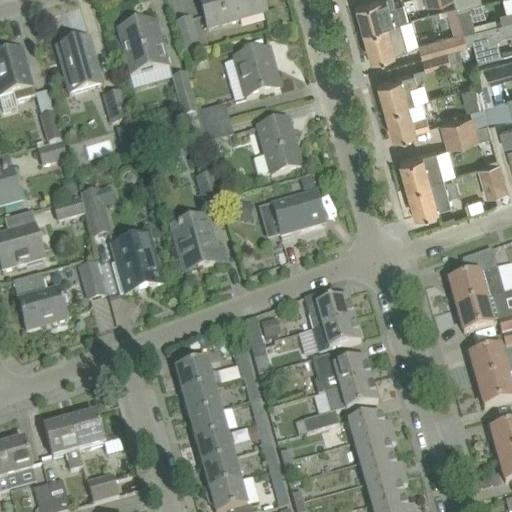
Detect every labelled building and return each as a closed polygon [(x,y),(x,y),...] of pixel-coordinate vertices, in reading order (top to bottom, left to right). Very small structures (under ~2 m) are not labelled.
[(209,31),(247,20),(266,15),(262,0),(212,0),(202,3),(201,0),(200,0),(209,31)] [(394,0),(374,0),(357,5),(365,32),(401,22),(408,20),(403,3),(396,5),(394,0)] [(479,0),(454,0),(456,7),(457,9),(469,6),(481,3),(479,0)] [(469,6),(457,9),(464,33),(471,31),(475,30),(473,23),(472,17),(469,7),(469,6)] [(453,35),(419,44),(422,58),(467,46),(464,33),(457,9),(456,7),(447,9),(448,12),(453,35)] [(264,15),(269,33),(282,29),(277,12),(264,15)] [(499,24),(502,37),(511,33),(511,19),(505,21),(503,22),(502,22),(502,23),(499,24)] [(177,26),(185,55),(198,52),(191,22),(177,26)] [(408,50),(401,22),(365,32),(373,60),(408,50)] [(117,33),(123,52),(131,80),(171,69),(161,36),(150,39),(146,25),(117,33)] [(475,30),(471,31),(478,62),(502,56),(498,40),(493,42),(484,44),(480,29),(475,30)] [(57,50),(62,69),(70,96),(102,87),(90,41),(57,50)] [(467,46),(422,58),(426,71),(451,65),(450,62),(462,59),(462,61),(471,58),(467,46)] [(0,101),(4,115),(18,111),(16,105),(37,99),(23,51),(0,57),(0,101)] [(269,53),(250,59),(236,63),(247,102),(280,92),(275,75),(271,76),(266,56),(270,55),(269,53)] [(511,59),(486,67),(491,83),(511,76),(511,59)] [(379,83),(387,110),(415,102),(410,86),(418,84),(414,73),(379,83)] [(187,144),(205,139),(203,130),(199,115),(188,76),(173,80),(184,120),(180,121),(187,144)] [(479,85),(464,89),(470,111),(485,107),(485,105),(479,85)] [(50,144),(51,146),(62,142),(54,115),(48,93),(37,96),(43,119),(50,144)] [(114,125),(130,120),(122,94),(107,99),(114,125)] [(490,124),(511,118),(511,97),(485,105),(490,124)] [(415,103),(415,102),(387,110),(394,138),(430,128),(426,115),(422,101),(415,103)] [(199,115),(203,130),(229,123),(225,107),(199,115)] [(441,124),(445,136),(476,127),(473,116),(441,124)] [(203,130),(205,139),(207,145),(234,138),(229,123),(203,130)] [(272,178),(282,175),(302,170),(301,168),(299,168),(293,147),(295,146),(289,123),(259,131),(272,178)] [(476,128),(476,127),(445,136),(448,148),(491,137),(488,125),(476,128)] [(511,149),(507,151),(507,152),(511,150),(511,129),(500,133),(504,149),(511,147),(511,149)] [(121,159),(122,162),(140,156),(140,154),(138,154),(132,133),(121,136),(124,149),(128,148),(131,156),(121,159)] [(67,162),(62,142),(51,146),(52,150),(40,153),(44,168),(67,162)] [(401,161),(409,188),(444,179),(439,163),(436,151),(401,161)] [(480,168),(482,176),(488,196),(507,190),(500,163),(480,168)] [(14,170),(1,173),(0,173),(0,211),(24,204),(14,170)] [(197,176),(198,180),(196,180),(204,209),(224,204),(216,175),(213,175),(212,171),(197,176)] [(84,203),(94,241),(113,236),(102,198),(95,199),(88,172),(76,176),(82,196),(84,203)] [(312,179),(303,182),(307,195),(316,192),(312,179)] [(449,193),(444,179),(409,188),(416,216),(438,210),(438,209),(452,205),(449,193)] [(68,200),(79,196),(73,180),(62,184),(68,200)] [(317,195),(298,200),(272,207),(281,239),(301,234),(300,230),(324,224),(325,227),(326,227),(317,195)] [(92,242),(94,241),(84,203),(81,204),(81,203),(56,210),(60,225),(85,218),(92,242)] [(234,205),(232,221),(252,224),(254,208),(234,205)] [(216,252),(213,240),(207,219),(173,229),(186,275),(228,263),(224,250),(216,252)] [(18,270),(27,267),(46,262),(36,227),(9,235),(10,241),(0,243),(0,261),(3,271),(18,266),(18,270)] [(164,287),(158,268),(150,237),(118,246),(125,271),(119,273),(126,297),(164,287)] [(467,280),(450,285),(457,311),(486,302),(498,299),(505,297),(498,272),(492,253),(462,263),(467,280)] [(81,270),(83,279),(88,298),(104,294),(96,266),(81,270)] [(47,295),(42,277),(14,285),(27,334),(68,323),(60,291),(47,295)] [(305,302),(314,334),(355,322),(348,300),(318,308),(315,298),(305,302)] [(486,302),(457,311),(464,336),(496,327),(495,325),(498,324),(505,322),(498,299),(486,302)] [(511,320),(505,322),(498,324),(502,338),(511,335),(511,320)] [(277,321),(261,325),(265,341),(281,337),(277,321)] [(244,325),(255,361),(260,378),(272,375),(267,358),(256,322),(244,325)] [(361,345),(355,322),(314,334),(312,334),(318,357),(361,345)] [(226,359),(238,345),(225,334),(214,349),(226,359)] [(470,359),(478,385),(511,375),(511,335),(502,338),(505,350),(470,359)] [(241,382),(244,381),(253,379),(246,354),(234,357),(241,382)] [(315,385),(319,398),(340,391),(372,383),(366,360),(346,366),(343,355),(313,363),(319,384),(315,385)] [(176,374),(183,398),(215,389),(208,365),(176,374)] [(511,375),(478,385),(485,410),(511,402),(511,393),(507,377),(511,375)] [(244,381),(251,405),(260,402),(253,379),(244,381)] [(378,405),(372,383),(340,391),(319,398),(325,396),(331,417),(304,424),(307,437),(340,428),(336,415),(346,412),(347,414),(378,405)] [(183,398),(190,422),(221,413),(215,389),(183,398)] [(251,405),(257,429),(266,426),(260,402),(251,405)] [(190,422),(197,446),(228,437),(221,413),(190,422)] [(79,454),(105,447),(96,416),(71,424),(79,454)] [(349,425),(355,447),(393,436),(390,425),(384,426),(381,416),(349,425)] [(84,470),(79,454),(71,424),(45,431),(53,461),(67,458),(71,474),(84,470)] [(257,429),(262,446),(271,443),(266,426),(257,429)] [(511,428),(491,434),(499,459),(511,455),(511,428)] [(355,447),(361,467),(393,458),(390,448),(396,447),(393,436),(355,447)] [(197,446),(203,470),(235,461),(228,437),(197,446)] [(0,449),(0,452),(8,480),(33,473),(25,443),(0,449)] [(264,453),(269,469),(278,467),(273,450),(264,453)] [(0,496),(11,493),(8,480),(0,452),(0,496)] [(281,456),(284,467),(293,464),(290,454),(281,456)] [(511,483),(511,455),(499,459),(506,485),(511,483)] [(203,470),(210,494),(251,482),(245,458),(235,461),(203,470)] [(361,467),(366,488),(405,477),(402,466),(396,468),(393,458),(361,467)] [(296,474),(293,464),(284,467),(287,477),(296,474)] [(284,489),(280,474),(271,477),(275,491),(284,489)] [(366,488),(372,509),(405,500),(402,490),(408,488),(405,477),(366,488)] [(114,478),(88,486),(94,507),(120,500),(114,478)] [(251,482),(210,494),(214,511),(238,511),(260,506),(253,482),(251,482)] [(49,488),(56,511),(71,511),(64,484),(49,488)] [(40,511),(56,511),(49,488),(35,492),(40,511)] [(292,498),(295,508),(305,506),(302,495),(292,498)] [(287,500),(278,502),(280,511),(289,508),(287,500)] [(372,509),(373,511),(414,511),(414,508),(408,510),(405,500),(372,509)]
